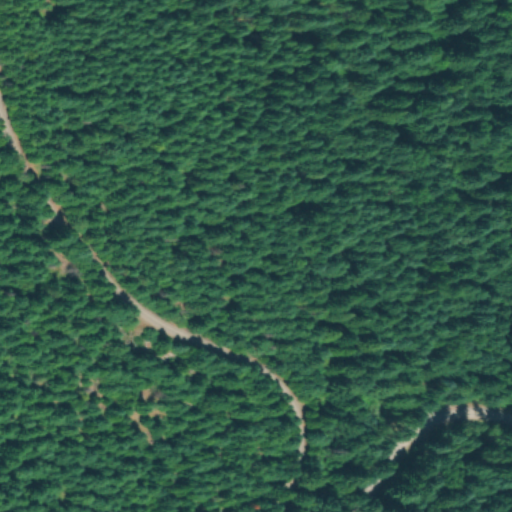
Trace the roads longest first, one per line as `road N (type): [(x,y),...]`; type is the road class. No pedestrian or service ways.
road 1 (track): [(283,511),(295,467),(293,435),(269,382),(167,332),(104,279),(20,156),(0,97)]
road 2 (residential): [(359,511),(424,424),(457,415),(511,421)]
